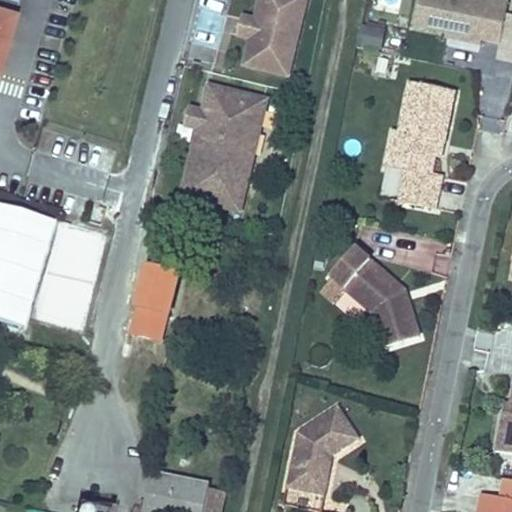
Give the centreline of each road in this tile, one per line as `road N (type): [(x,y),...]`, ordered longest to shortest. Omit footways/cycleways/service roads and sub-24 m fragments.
road 1 (residential): [(103,466),(82,395),(175,0)]
road 2 (residential): [(511,168),(482,199),(420,511)]
